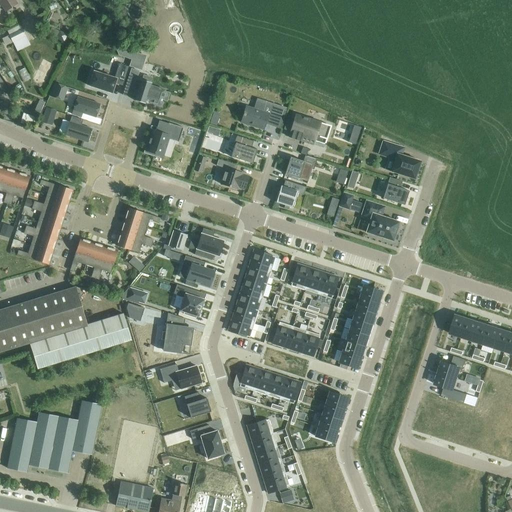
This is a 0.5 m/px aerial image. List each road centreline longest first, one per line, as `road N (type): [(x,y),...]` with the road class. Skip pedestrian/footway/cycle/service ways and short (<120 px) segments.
road 1 (residential): [(254,511),(257,499),(212,343),(252,216)]
road 2 (residential): [(452,280),(405,431),(412,441),(511,471)]
road 3 (residential): [(369,511),(346,441),(403,264)]
road 4 (residential): [(403,264),(252,216)]
road 5 (residential): [(95,164),(111,112),(139,120),(122,174)]
road 6 (residential): [(252,216),(122,174)]
road 7 (residential): [(0,297),(60,279),(78,219)]
